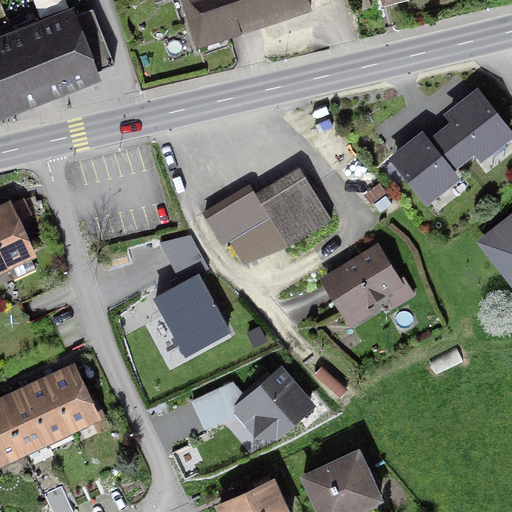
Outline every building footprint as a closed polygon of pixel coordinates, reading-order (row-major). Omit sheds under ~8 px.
[(173,0),(189,48),(302,11),(298,0),(173,0)] [(83,17),(0,48),(0,114),(105,74),(83,17)] [(478,141),(482,146),(505,127),(476,91),(453,110),(460,118),(478,141)] [(429,143),(447,166),(478,141),(460,118),(429,143)] [(429,143),(422,135),(396,155),(426,192),(451,171),(447,166),(429,143)] [(243,190),(198,219),(217,249),(263,220),(281,249),(329,218),(295,164),(246,195),(243,190)] [(0,251),(6,266),(27,257),(5,208),(0,210),(0,251)] [(511,213),(480,239),(511,279),(511,213)] [(191,237),(161,243),(178,282),(157,297),(185,352),(225,333),(199,273),(208,268),(191,237)] [(377,242),(322,276),(351,321),(405,288),(377,242)] [(230,381),(190,401),(204,430),(231,415),(262,445),(308,403),(273,365),(238,395),(230,381)] [(48,381),(70,429),(90,420),(68,372),(59,377),(48,381)] [(70,429),(48,381),(35,387),(25,392),(47,440),(70,429)] [(47,440),(25,392),(13,398),(2,403),(24,451),(47,440)] [(24,451),(2,403),(0,403),(0,458),(1,462),(24,451)] [(346,450),(288,476),(304,511),(342,511),(369,500),(346,450)] [(276,511),(266,489),(218,511),(276,511)]
